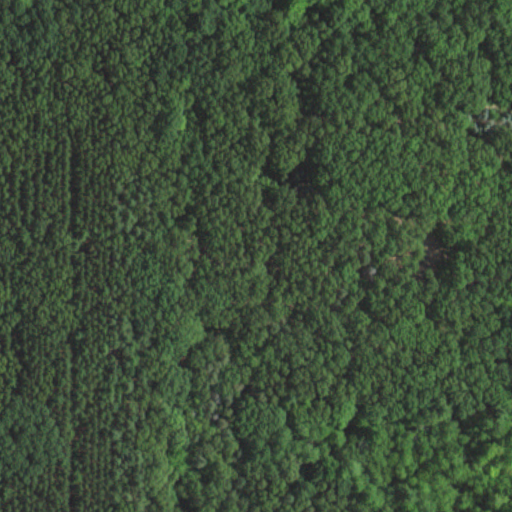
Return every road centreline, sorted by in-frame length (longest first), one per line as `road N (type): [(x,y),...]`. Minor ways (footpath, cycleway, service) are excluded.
road 1 (residential): [(177,295),(177,0)]
road 2 (residential): [(175,511),(177,295)]
